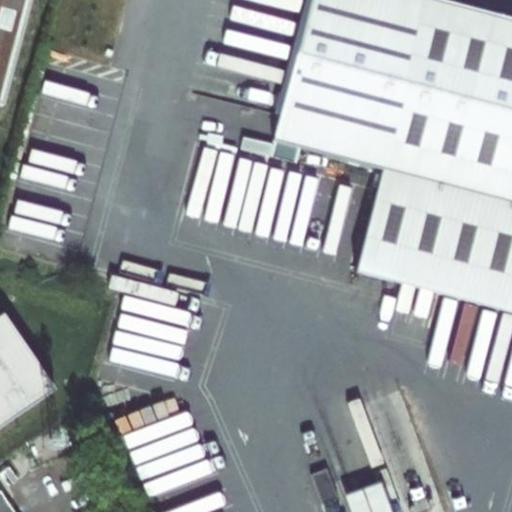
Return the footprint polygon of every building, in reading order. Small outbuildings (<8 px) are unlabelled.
[(0,0),(0,105),(3,107),(30,0),(0,0)] [(382,171),(511,205),(511,22),(425,0),(310,0),(273,143),(382,171)] [(355,273),(511,314),(511,205),(382,171),(355,273)] [(0,428),(55,391),(3,315),(0,316),(0,428)] [(340,496),(346,511),(387,511),(377,483),(340,496)] [(0,511),(13,511),(0,491),(0,511)]
